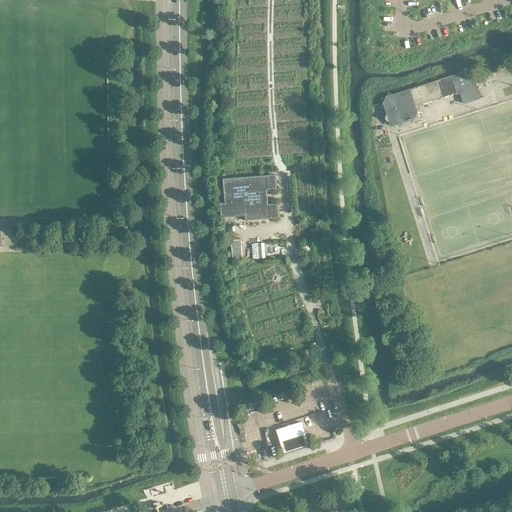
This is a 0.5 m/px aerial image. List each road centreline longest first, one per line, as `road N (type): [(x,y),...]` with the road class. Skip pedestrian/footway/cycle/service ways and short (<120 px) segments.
road 1 (tertiary): [(225,496),(190,248),(178,0)]
road 2 (unclassified): [(225,496),(511,402)]
